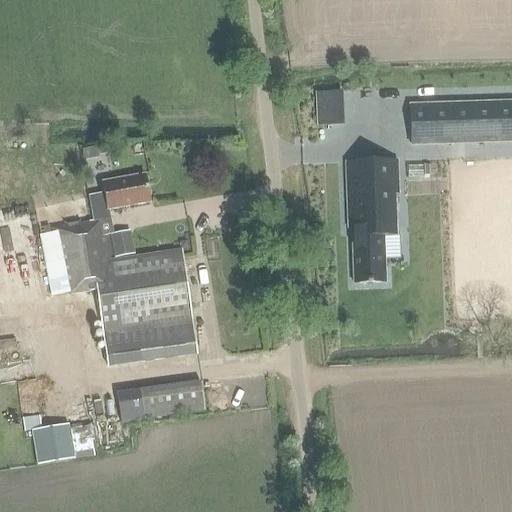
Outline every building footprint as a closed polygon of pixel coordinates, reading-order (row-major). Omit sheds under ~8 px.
[(511,103),(408,106),(409,146),(448,145),(448,136),(475,136),(475,144),(511,142),(511,103)] [(90,168),(109,166),(106,145),(87,147),(90,168)] [(396,162),(344,164),(347,230),(351,230),(353,285),(384,284),(383,261),(400,260),(399,236),(392,236),(390,195),(398,195),(396,162)] [(55,231),(67,297),(92,292),(100,333),(123,329),(189,320),(181,267),(179,251),(111,260),(107,238),(112,237),(108,212),(150,205),(145,177),(102,185),(104,195),(87,198),(92,224),(64,229),(55,231)] [(189,321),(134,329),(139,362),(194,354),(189,321)] [(208,379),(141,387),(145,418),(134,419),(136,433),(163,430),(162,415),(211,410),(208,379)] [(69,427),(31,434),(37,466),(75,459),(69,427)]
